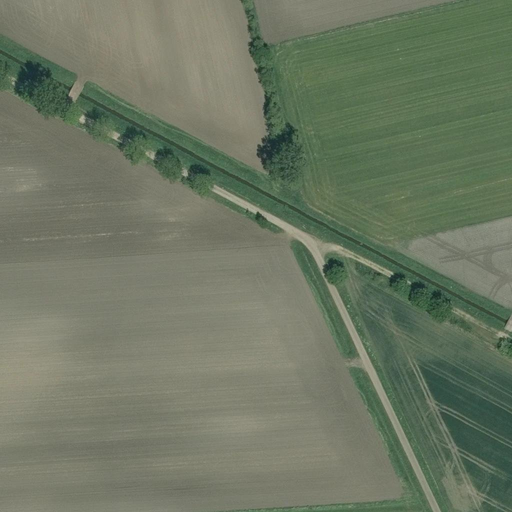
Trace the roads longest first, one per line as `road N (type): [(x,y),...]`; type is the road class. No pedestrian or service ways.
road 1 (residential): [(436,511),(302,238),(0,71)]
road 2 (track): [(511,344),(275,217)]
